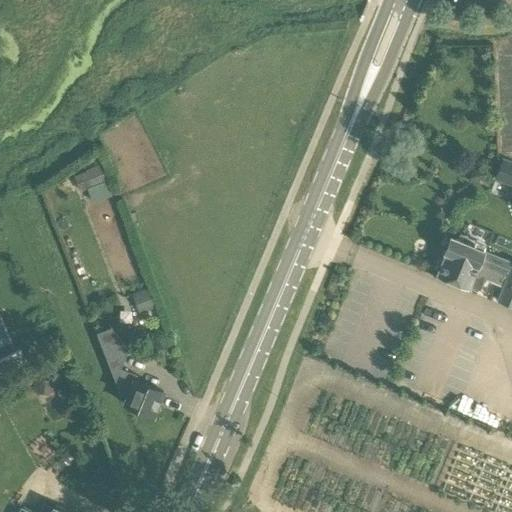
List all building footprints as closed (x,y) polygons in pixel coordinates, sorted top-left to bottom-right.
[(80,191),(87,189),(100,184),(107,181),(111,180),(105,164),(74,176),(80,191)] [(511,241),(491,232),(483,250),(469,287),(476,290),(481,289),(484,280),(485,280),(489,270),(506,278),(511,264),(511,241)] [(469,288),(469,287),(483,250),(450,237),(444,252),(446,253),(437,275),(469,288)] [(498,300),(511,305),(511,264),(506,278),(498,300)] [(139,314),(154,309),(147,289),(132,295),(139,314)] [(137,375),(121,368),(130,347),(112,327),(98,333),(124,404),(153,417),(164,392),(135,380),(137,375)] [(54,397),(56,382),(35,379),(33,394),(54,397)] [(70,465),(77,458),(69,449),(62,456),(70,465)]
